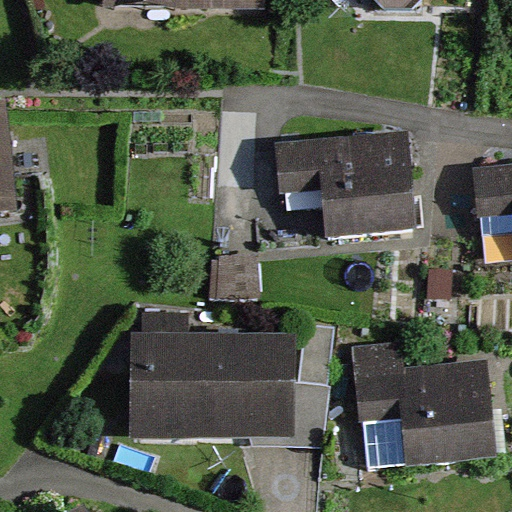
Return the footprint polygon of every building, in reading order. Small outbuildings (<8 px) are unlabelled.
[(262,0),(107,0),(107,15),(263,13),(262,0)] [(372,0),(372,4),(387,18),(411,19),(426,7),(425,0),(372,0)] [(0,219),(21,217),(7,115),(0,115),(0,219)] [(362,146),(275,152),(278,201),(322,197),(326,246),(414,240),(406,142),(362,146)] [(511,173),(476,176),(479,226),(511,224),(511,173)] [(212,303),(261,304),(262,264),(214,263),(212,303)] [(457,273),(430,272),(429,305),(455,306),(457,273)] [(254,446),(294,447),(294,388),(294,340),(233,340),(190,340),(190,318),(142,318),(142,341),(131,341),(131,446),(254,446)] [(333,331),(306,328),(299,389),(294,388),(294,447),(254,446),(253,453),(323,454),(331,393),(326,391),(333,331)] [(405,376),(402,349),(354,354),(363,432),(398,429),(403,478),(498,467),(486,367),(449,371),(405,376)]
